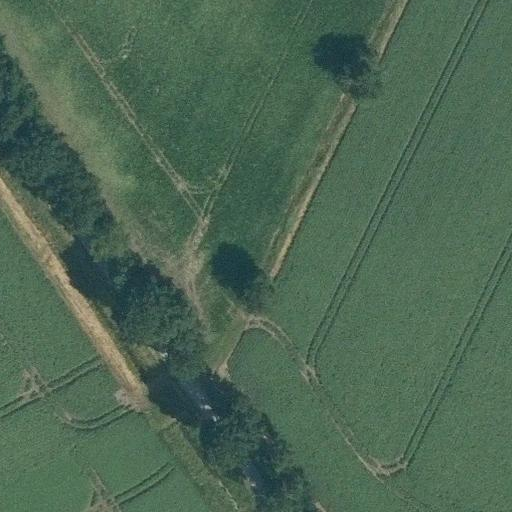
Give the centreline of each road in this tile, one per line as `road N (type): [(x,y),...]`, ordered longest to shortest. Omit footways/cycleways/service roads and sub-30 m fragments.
road 1 (unclassified): [(270,511),(0,130)]
road 2 (track): [(171,372),(363,0)]
